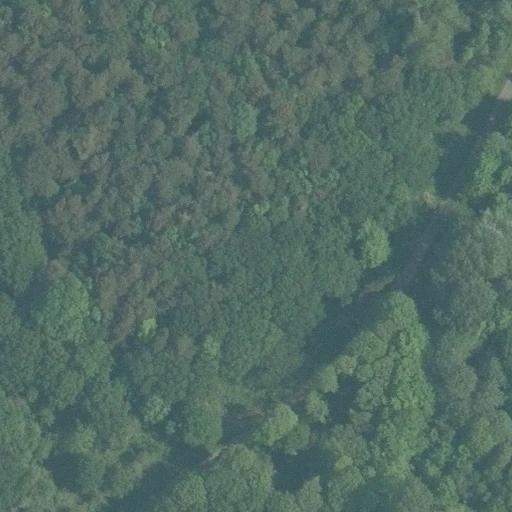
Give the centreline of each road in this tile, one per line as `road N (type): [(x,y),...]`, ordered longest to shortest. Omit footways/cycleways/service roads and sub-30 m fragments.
road 1 (unknown): [(511,251),(433,351),(380,511)]
road 2 (track): [(392,307),(511,435)]
